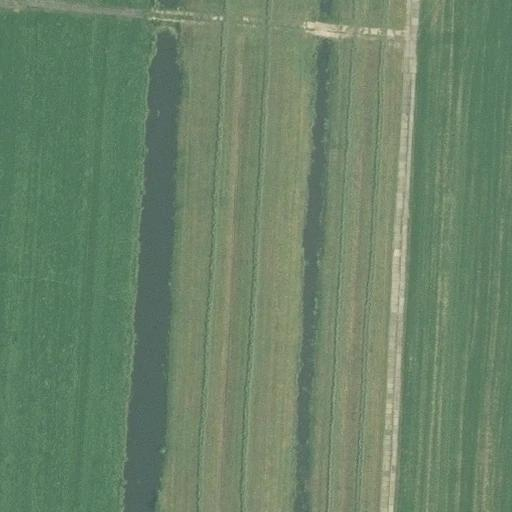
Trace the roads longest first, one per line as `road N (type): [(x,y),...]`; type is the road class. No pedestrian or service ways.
road 1 (track): [(389,511),(414,40)]
road 2 (track): [(0,5),(414,40)]
